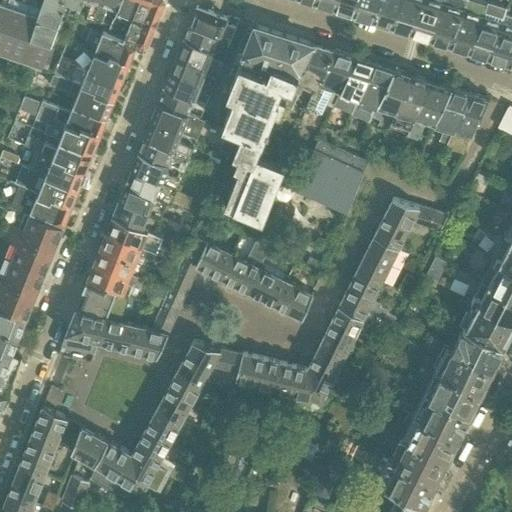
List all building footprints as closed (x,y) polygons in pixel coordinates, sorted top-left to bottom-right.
[(0,0),(0,46),(44,62),(63,11),(75,15),(76,13),(80,0),(0,0)] [(87,0),(93,2),(88,17),(91,18),(94,19),(100,0),(87,0)] [(100,0),(94,19),(102,22),(107,7),(116,10),(119,0),(100,0)] [(119,0),(116,10),(118,11),(114,20),(128,25),(132,16),(137,0),(119,0)] [(137,0),(132,16),(155,24),(164,0),(137,0)] [(335,0),(333,7),(352,13),(357,0),(335,0)] [(357,0),(352,13),(371,19),(379,0),(357,0)] [(379,0),(371,19),(390,25),(400,0),(379,0)] [(400,0),(390,25),(409,31),(422,0),(400,0)] [(422,0),(409,31),(429,37),(445,0),(422,0)] [(468,0),(445,0),(429,37),(448,43),(463,8),(466,9),(468,0)] [(485,0),(468,0),(466,9),(463,8),(448,43),(467,49),(485,1),(485,0)] [(467,49),(488,56),(501,21),(503,14),(505,14),(507,8),(485,1),(467,49)] [(197,5),(190,21),(232,38),(237,28),(225,23),(227,17),(223,15),(222,13),(216,11),(213,12),(197,5)] [(88,17),(78,13),(76,13),(75,15),(73,20),(88,25),(91,18),(88,17)] [(511,16),(505,14),(503,14),(501,21),(488,56),(507,62),(511,48),(511,16)] [(128,25),(114,20),(113,19),(108,33),(142,47),(144,43),(148,42),(155,24),(132,16),(128,25)] [(190,21),(184,37),(214,49),(217,42),(229,47),(232,38),(190,21)] [(284,104),(311,41),(310,42),(285,34),(285,33),(283,32),(283,33),(257,25),(258,24),(255,24),(255,25),(228,92),(235,95),(223,123),(243,131),(234,153),(240,155),(235,167),(240,169),(225,204),(263,219),(285,165),(257,154),(260,145),(265,147),(284,104)] [(142,47),(108,33),(103,31),(99,41),(87,36),(87,35),(79,32),(75,41),(84,44),(95,48),(94,50),(107,55),(109,52),(122,57),(120,60),(128,64),(136,45),(142,48),(142,47)] [(184,37),(178,53),(220,70),(223,63),(210,58),(214,49),(184,37)] [(311,41),(290,90),(298,93),(299,94),(302,87),(312,92),(314,93),(318,83),(332,48),(311,41)] [(95,48),(84,44),(80,54),(84,55),(81,63),(122,80),(128,64),(120,60),(122,57),(109,52),(107,55),(94,50),(95,48)] [(312,92),(307,105),(308,106),(310,109),(317,113),(321,112),(326,103),(333,106),(334,104),(334,103),(334,104),(340,90),(355,55),(332,48),(318,83),(314,93),(312,92)] [(178,53),(171,69),(201,81),(204,73),(217,78),(220,70),(178,53)] [(340,90),(334,104),(351,111),(374,61),(355,55),(340,90)] [(76,61),(69,80),(80,85),(82,81),(95,87),(93,91),(106,96),(106,94),(114,98),(122,80),(81,63),(76,61)] [(374,61),(351,111),(369,119),(372,114),(377,104),(377,102),(392,67),(374,61)] [(377,104),(372,114),(381,119),(378,126),(383,128),(387,130),(389,126),(389,125),(412,73),(392,67),(377,102),(377,104)] [(171,69),(165,85),(207,102),(210,95),(197,90),(201,81),(171,69)] [(412,73),(389,125),(409,132),(411,126),(433,80),(412,73)] [(80,85),(53,74),(50,83),(78,94),(74,103),(107,116),(114,98),(106,94),(106,96),(93,91),(95,87),(82,81),(80,85)] [(450,85),(433,80),(411,126),(409,132),(417,135),(425,119),(434,122),(435,122),(450,85)] [(165,85),(158,102),(188,113),(192,105),(203,108),(206,102),(207,102),(165,85)] [(439,140),(448,143),(470,92),(450,85),(435,122),(445,125),(439,140)] [(470,92),(448,143),(465,148),(468,141),(472,134),(489,99),(490,98),(470,92)] [(107,116),(74,103),(70,112),(43,100),(39,110),(66,120),(65,123),(78,128),(81,123),(93,128),(92,130),(100,134),(107,116)] [(158,102),(150,121),(182,133),(192,137),(197,139),(204,121),(188,113),(158,102)] [(498,126),(511,132),(511,105),(509,104),(498,126)] [(39,110),(36,118),(48,123),(45,131),(60,137),(60,138),(93,151),(100,134),(92,130),(93,128),(81,123),(78,128),(65,123),(66,120),(39,110)] [(144,137),(190,156),(193,147),(178,141),(182,133),(150,121),(144,137)] [(220,148),(229,152),(236,134),(227,130),(220,148)] [(93,151),(60,138),(56,147),(28,135),(24,144),(52,155),(53,153),(66,158),(64,163),(77,168),(78,166),(86,169),(93,151)] [(144,137),(137,153),(167,165),(171,156),(181,161),(178,169),(183,171),(190,156),(144,137)] [(270,146),(281,151),(286,142),(275,137),(270,146)] [(285,153),(300,160),(307,145),(292,138),(285,153)] [(318,139),(307,163),(298,183),(348,206),(367,160),(318,139)] [(52,155),(24,144),(20,153),(49,165),(45,173),(79,186),(86,169),(78,166),(77,168),(64,163),(66,158),(53,153),(52,155)] [(389,156),(396,159),(401,149),(394,145),(389,156)] [(18,155),(4,149),(1,155),(16,161),(18,155)] [(406,151),(401,149),(396,159),(402,162),(406,151)] [(137,153),(131,169),(176,188),(180,179),(164,173),(167,165),(137,153)] [(417,160),(414,166),(422,170),(432,174),(436,164),(418,156),(417,160)] [(22,164),(15,181),(39,191),(38,194),(52,200),(54,196),(65,200),(64,202),(71,205),(79,186),(45,173),(22,164)] [(124,185),(164,202),(165,199),(170,202),(171,199),(175,190),(176,188),(131,169),(124,185)] [(10,179),(10,181),(21,185),(12,206),(31,213),(32,212),(59,222),(64,223),(71,205),(64,202),(65,200),(54,196),(52,200),(38,194),(39,191),(15,181),(10,179)] [(124,185),(118,201),(159,217),(159,216),(164,202),(124,185)] [(188,206),(192,196),(175,190),(171,199),(188,206)] [(393,197),(368,248),(392,260),(412,219),(441,228),(448,214),(393,197)] [(118,201),(112,217),(142,229),(145,220),(156,225),(157,221),(179,230),(181,224),(159,216),(159,217),(118,201)] [(10,223),(7,231),(53,249),(63,226),(24,211),(18,226),(10,223)] [(107,229),(106,231),(111,233),(119,236),(118,238),(128,242),(128,240),(166,256),(168,250),(159,246),(163,237),(148,231),(142,229),(112,217),(111,218),(109,224),(107,229)] [(12,242),(6,256),(45,271),(53,249),(7,231),(4,238),(12,242)] [(103,238),(100,247),(111,252),(135,261),(143,264),(146,256),(166,264),(169,258),(166,256),(128,240),(128,242),(118,238),(119,236),(111,233),(106,231),(106,232),(103,238)] [(194,232),(170,286),(185,293),(198,264),(221,276),(233,252),(194,232)] [(497,255),(495,259),(511,267),(511,240),(503,236),(495,254),(497,255)] [(233,252),(221,276),(248,289),(260,265),(270,247),(256,240),(247,259),(233,252)] [(88,277),(117,289),(133,295),(141,274),(132,271),(135,261),(100,247),(88,277)] [(368,248),(352,280),(376,292),(392,260),(368,248)] [(309,255),(305,264),(305,265),(320,272),(324,262),(309,255)] [(0,270),(0,279),(36,294),(45,271),(6,256),(0,271),(0,270)] [(443,271),(448,261),(437,256),(433,266),(443,271)] [(491,261),(481,279),(511,294),(511,267),(495,259),(493,262),(491,261)] [(287,279),(260,265),(248,289),(275,303),(287,279)] [(398,290),(407,294),(415,278),(406,273),(398,290)] [(82,291),(76,307),(106,315),(111,302),(116,289),(117,289),(88,277),(87,277),(81,291),(82,291)] [(0,394),(6,397),(21,359),(20,358),(13,356),(13,355),(12,355),(17,342),(25,319),(36,294),(0,279),(0,394)] [(313,292),(287,279),(275,303),(303,317),(313,292)] [(471,300),(477,303),(511,321),(511,294),(481,279),(471,300)] [(352,280),(333,318),(357,330),(364,316),(390,329),(396,316),(387,312),(388,309),(380,305),(381,302),(373,298),(376,292),(352,280)] [(169,286),(159,282),(150,303),(159,307),(169,286)] [(32,433),(20,463),(45,472),(44,474),(68,484),(62,500),(63,500),(79,507),(89,480),(91,476),(111,487),(114,488),(119,476),(136,485),(146,483),(160,490),(175,463),(161,455),(177,426),(194,395),(208,370),(212,362),(226,365),(230,348),(198,340),(194,339),(190,347),(175,346),(168,346),(162,345),(171,324),(172,322),(185,293),(170,286),(157,315),(149,333),(137,330),(136,330),(138,322),(121,318),(129,295),(116,289),(111,302),(106,315),(76,307),(66,332),(62,344),(63,344),(78,348),(73,357),(77,359),(49,407),(45,404),(43,404),(32,433)] [(460,322),(463,324),(503,345),(511,329),(511,328),(511,321),(477,303),(473,310),(467,307),(460,322)] [(333,318),(317,350),(341,362),(357,330),(333,318)] [(463,324),(452,347),(493,367),(497,358),(503,345),(463,324)] [(452,347),(440,371),(481,391),(486,381),(492,368),(493,368),(493,367),(452,347)] [(283,361),(230,348),(226,365),(238,368),(236,377),(237,377),(276,387),(283,361)] [(355,358),(371,366),(376,356),(360,348),(355,358)] [(317,350),(308,368),(322,399),(341,362),(317,350)] [(307,368),(283,361),(276,387),(287,412),(305,417),(310,404),(312,405),(314,397),(322,399),(308,368),(307,368)] [(440,371),(429,393),(470,413),(475,404),(474,404),(481,391),(440,371)] [(414,412),(413,415),(458,437),(458,436),(459,437),(463,427),(469,413),(470,414),(470,413),(429,393),(419,414),(414,412)] [(333,401),(328,411),(333,413),(345,419),(349,410),(333,401)] [(403,406),(409,409),(412,404),(406,401),(403,406)] [(345,419),(333,413),(329,422),(340,428),(345,419)] [(417,419),(407,439),(447,459),(452,450),(451,450),(458,437),(413,415),(412,416),(417,419)] [(511,432),(502,451),(501,455),(501,456),(511,454),(511,432)] [(387,458),(388,459),(435,482),(436,482),(441,473),(440,472),(447,459),(407,439),(400,436),(391,452),(390,452),(387,458)] [(303,439),(296,454),(312,462),(319,447),(303,439)] [(406,494),(425,504),(429,495),(435,482),(388,459),(378,480),(406,494)] [(20,463),(9,492),(34,501),(44,474),(45,472),(20,463)] [(42,505),(53,509),(58,495),(48,491),(42,505)] [(9,492),(0,511),(29,511),(34,501),(9,492)] [(389,511),(420,511),(425,504),(406,494),(404,498),(397,494),(389,511)] [(209,511),(237,511),(238,501),(225,500),(224,510),(210,509),(210,510),(209,511)]
